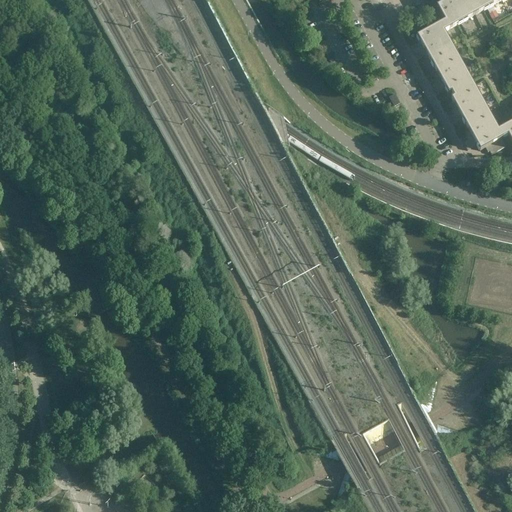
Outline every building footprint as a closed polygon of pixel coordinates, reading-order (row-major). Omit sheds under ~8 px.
[(476,15),(467,0),(440,0),(442,4),(436,7),(444,22),(449,30),(476,15)] [(501,1),(500,0),(467,0),(476,15),(501,1)] [(458,56),(451,45),(444,33),(449,30),(444,22),(417,37),(419,42),(410,48),(414,56),(420,53),(424,60),(428,58),(434,69),(458,56)] [(489,113),(474,85),(458,56),(434,69),(437,74),(433,76),(437,83),(431,87),(436,95),(446,90),(448,95),(451,93),(453,97),(453,98),(451,99),(454,105),(450,107),(454,114),(448,117),(453,126),(463,120),(465,126),(489,113)] [(400,104),(395,95),(389,98),(394,107),(400,104)] [(511,122),(498,130),(489,113),(465,126),(468,131),(465,133),(469,140),(463,143),(467,152),(477,146),(480,152),(487,148),(491,156),(506,148),(502,140),(508,136),(511,144),(511,122)]
